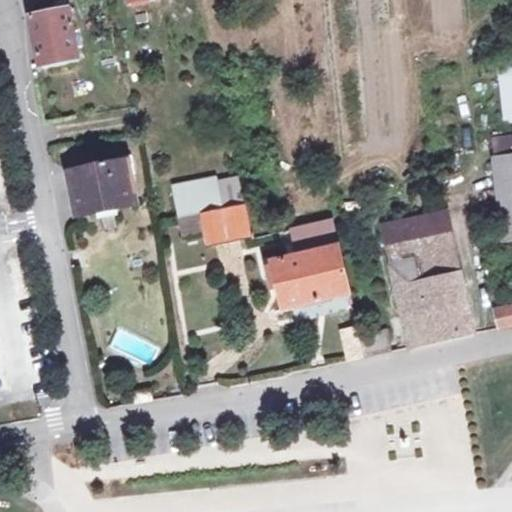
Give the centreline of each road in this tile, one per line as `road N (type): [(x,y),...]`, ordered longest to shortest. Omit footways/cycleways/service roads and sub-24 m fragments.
road 1 (residential): [(511,336),(87,418)]
road 2 (residential): [(87,418),(4,0)]
